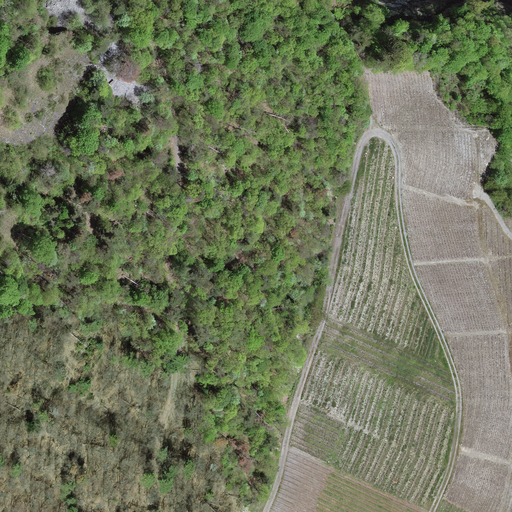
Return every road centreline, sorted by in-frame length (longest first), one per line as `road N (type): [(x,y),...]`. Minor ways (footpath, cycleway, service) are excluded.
road 1 (track): [(265,511),(324,316),(362,140),(373,131),(397,158),(396,207),(410,267),(452,370),(458,417),(429,511)]
road 2 (track): [(137,0),(165,88),(178,182),(167,268),(176,375),(148,511)]
road 3 (track): [(511,362),(480,245),(476,198),(481,188),(511,236)]
